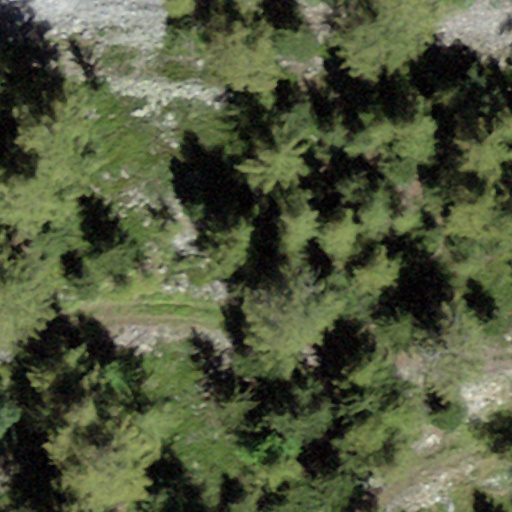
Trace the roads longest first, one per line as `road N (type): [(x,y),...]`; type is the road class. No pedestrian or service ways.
road 1 (track): [(0,328),(125,304),(197,309),(445,359),(511,360)]
road 2 (track): [(511,430),(349,511)]
